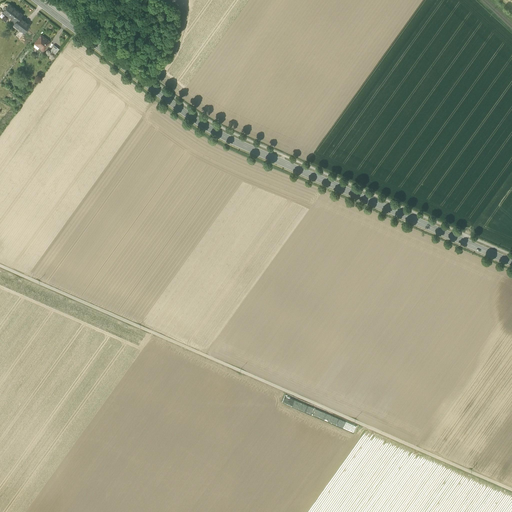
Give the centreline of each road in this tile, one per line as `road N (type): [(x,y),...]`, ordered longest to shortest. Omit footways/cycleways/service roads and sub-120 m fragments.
road 1 (track): [(511,490),(0,265)]
road 2 (secondary): [(33,0),(219,134),(511,262)]
